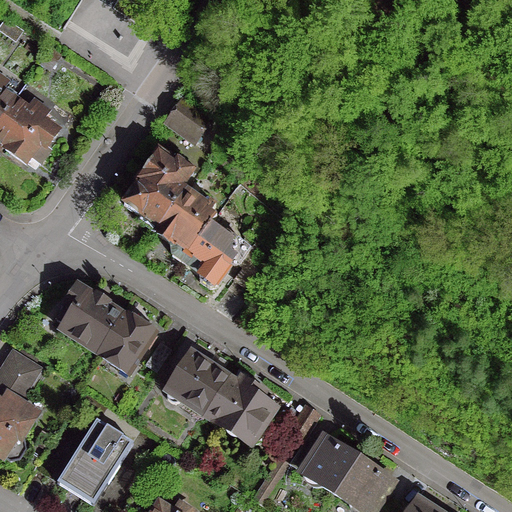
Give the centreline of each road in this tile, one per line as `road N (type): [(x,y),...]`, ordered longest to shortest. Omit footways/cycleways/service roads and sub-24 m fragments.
road 1 (residential): [(30,253),(110,266),(494,511)]
road 2 (residential): [(30,253),(153,99),(216,0)]
